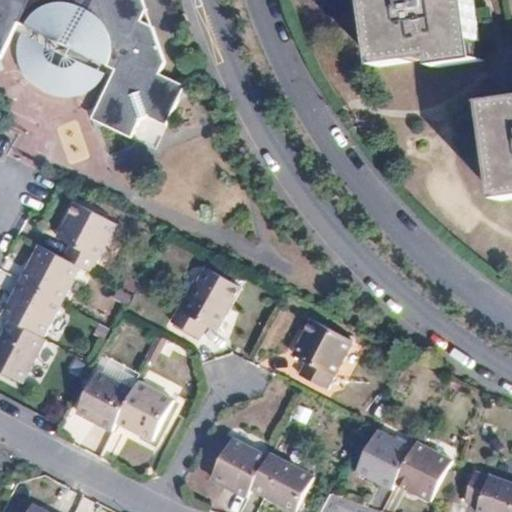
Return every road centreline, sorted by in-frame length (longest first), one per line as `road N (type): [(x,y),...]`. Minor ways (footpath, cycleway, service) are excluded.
road 1 (tertiary): [(216,0),(247,107),(348,250),(443,339),(511,376)]
road 2 (tertiary): [(511,326),(436,275),(386,228),(312,132),(253,0)]
road 3 (residential): [(0,429),(159,511)]
road 4 (residential): [(159,511),(235,372)]
